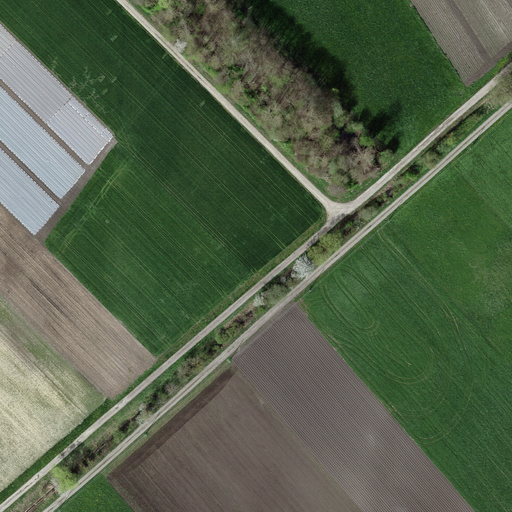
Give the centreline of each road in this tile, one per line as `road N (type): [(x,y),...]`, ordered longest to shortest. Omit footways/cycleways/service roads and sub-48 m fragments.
road 1 (track): [(511,66),(0,508)]
road 2 (track): [(58,511),(511,105)]
road 3 (track): [(340,216),(121,0)]
